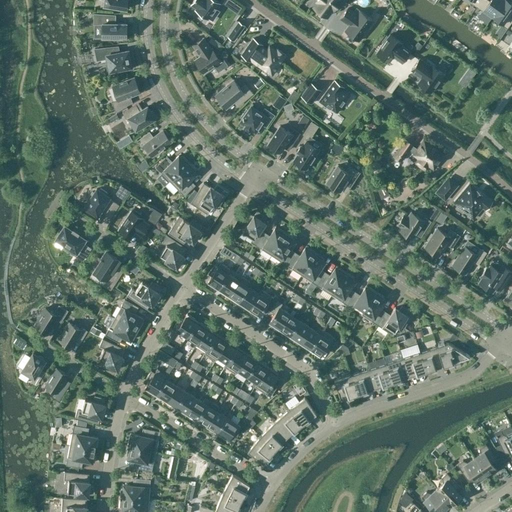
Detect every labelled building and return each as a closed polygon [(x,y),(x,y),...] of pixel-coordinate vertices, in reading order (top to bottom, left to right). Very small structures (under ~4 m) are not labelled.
[(103,0),(103,5),(112,6),(112,8),(120,9),(120,7),(126,8),(127,6),(129,7),(129,0),(103,0)] [(194,0),(191,5),(196,8),(195,9),(209,19),(220,4),(214,0),(194,0)] [(318,1),(314,7),(326,16),(332,8),(333,9),(338,2),(342,5),(345,0),(317,0),(318,1)] [(489,0),(488,0),(481,0),(477,7),(492,18),(504,0),(489,0)] [(511,3),(506,0),(504,0),(492,18),(507,28),(511,20),(511,16),(509,14),(511,9),(511,3)] [(359,41),(373,21),(359,10),(356,14),(348,8),(340,18),(349,25),(345,30),(359,41)] [(94,14),(94,23),(102,24),(102,37),(103,37),(104,39),(109,39),(110,37),(126,37),(126,23),(115,23),(115,15),(94,14)] [(234,40),(244,25),(238,21),(228,36),(234,40)] [(376,53),(388,62),(392,56),(401,63),(409,52),(400,45),(402,43),(390,34),(388,37),(386,35),(382,42),(383,43),(376,53)] [(213,67),(213,66),(217,72),(227,65),(224,60),(219,53),(216,55),(212,48),(210,49),(203,38),(193,45),(200,56),(195,59),(198,64),(197,65),(203,74),(210,69),(209,68),(212,66),(213,67)] [(262,45),(253,38),(241,54),(256,64),(257,62),(273,73),(286,55),(276,48),(276,49),(269,45),(266,49),(262,46),(262,45)] [(129,58),(127,50),(116,53),(114,46),(94,48),(96,60),(107,58),(109,70),(119,68),(120,70),(133,68),(131,57),(129,58)] [(419,86),(428,93),(429,91),(430,92),(444,74),(431,64),(430,66),(419,58),(411,69),(422,77),(417,83),(420,85),(419,86)] [(118,100),(112,102),(116,111),(131,102),(129,96),(140,92),(137,85),(138,84),(136,78),(134,79),(134,77),(112,85),(118,100)] [(226,107),(236,99),(240,103),(252,93),(245,84),(240,88),(233,80),(215,95),(226,107)] [(325,93),(319,101),(330,109),(331,108),(337,112),(351,93),(334,80),(327,90),(328,90),(326,94),(325,93)] [(311,83),(301,96),(311,103),(321,90),(311,83)] [(286,113),(291,106),(286,102),(280,108),(286,113)] [(128,118),(135,129),(154,118),(154,117),(155,116),(152,110),(150,111),(147,106),(140,111),(136,104),(122,113),(126,119),(128,118)] [(244,127),(249,130),(250,129),(255,132),(261,123),(266,126),(274,115),(264,108),(261,113),(251,106),(248,110),(246,109),(241,117),(243,118),(240,122),(245,125),(244,127)] [(302,125),(307,119),(301,114),(296,120),(302,125)] [(311,121),(302,134),(310,139),(318,126),(311,121)] [(291,133),(279,125),(267,143),(279,151),(284,144),(289,147),(299,133),(293,129),(291,133)] [(163,131),(162,130),(153,137),(149,132),(140,139),(144,144),(143,144),(152,155),(157,152),(158,153),(163,150),(161,148),(171,141),(167,135),(168,134),(165,129),(163,131)] [(414,154),(413,156),(419,160),(415,165),(424,171),(427,166),(433,170),(444,155),(424,141),(418,150),(413,146),(413,145),(405,139),(393,156),(401,162),(410,151),(414,154)] [(296,151),(298,152),(293,160),(305,168),(310,161),(311,163),(315,156),(314,155),(318,149),(305,140),(302,146),(300,145),(296,151)] [(170,181),(189,162),(182,155),(180,157),(179,155),(172,161),(167,155),(155,167),(170,181)] [(196,169),(189,162),(170,181),(184,196),(195,185),(190,179),(196,173),(194,171),(196,169)] [(329,176),(326,181),(331,185),(330,186),(336,190),(337,189),(339,190),(343,185),(348,188),(359,172),(349,165),(345,170),(337,165),(334,169),(333,168),(328,175),(329,176)] [(214,203),(219,206),(225,197),(220,194),(221,193),(220,192),(222,189),(217,185),(214,188),(210,186),(209,186),(203,182),(190,203),(207,214),(214,203)] [(470,183),(453,202),(473,218),(482,207),(485,209),(492,202),(470,183)] [(441,186),(436,192),(445,200),(450,194),(441,186)] [(100,188),(99,190),(96,188),(94,192),(92,191),(87,198),(89,199),(84,207),(97,215),(100,210),(110,217),(118,205),(108,198),(109,197),(106,194),(107,193),(100,188)] [(121,197),(124,199),(130,191),(126,189),(121,197)] [(141,235),(148,225),(142,220),(143,219),(140,217),(142,215),(134,210),(133,213),(131,211),(119,229),(131,237),(135,231),(141,235)] [(154,216),(158,219),(162,214),(157,210),(154,216)] [(250,242),(256,245),(263,235),(258,231),(264,221),(260,218),(262,215),(257,211),(254,215),(254,214),(253,215),(248,212),(242,221),(247,224),(242,231),(253,238),(250,242)] [(403,232),(407,235),(408,235),(412,238),(417,229),(422,232),(430,221),(424,217),(423,219),(419,217),(415,214),(411,212),(407,217),(403,214),(397,224),(401,227),(399,229),(403,232)] [(199,229),(201,225),(192,219),(190,223),(179,215),(167,233),(188,246),(192,240),(193,240),(196,236),(199,238),(203,232),(199,230),(200,229),(199,229)] [(150,226),(157,233),(163,227),(155,220),(150,226)] [(82,243),(84,239),(77,234),(78,233),(73,229),(72,231),(64,226),(61,231),(59,229),(55,236),(57,237),(56,239),(68,246),(66,249),(83,260),(90,248),(82,243)] [(256,245),(271,255),(286,232),(278,227),(276,229),(275,228),(268,238),(263,235),(256,245)] [(427,238),(429,239),(424,246),(438,255),(446,243),(451,247),(459,235),(450,229),(446,234),(436,228),(432,234),(431,233),(427,238)] [(271,255),(286,265),(293,254),(288,251),(294,241),(293,240),(294,238),(286,232),(271,255)] [(184,261),(181,259),(184,254),(183,254),(187,248),(166,234),(155,251),(166,259),(164,262),(173,268),(175,265),(176,265),(177,265),(180,267),(184,261)] [(236,262),(240,257),(240,256),(223,245),(219,252),(236,262)] [(456,267),(460,270),(461,270),(465,272),(473,261),(478,264),(485,252),(480,249),(477,254),(473,251),(469,248),(464,246),(452,264),(456,267)] [(301,275),(316,252),(308,247),(307,249),(305,248),(298,258),(293,254),(286,265),(301,275)] [(241,253),(249,259),(252,254),(244,248),(241,253)] [(123,270),(116,265),(114,264),(118,259),(106,251),(101,259),(97,257),(91,266),(95,268),(93,271),(106,280),(103,285),(110,290),(123,270)] [(324,257),(316,252),(301,275),(311,282),(316,285),(323,274),(318,271),(325,261),(323,260),(324,257)] [(207,283),(217,290),(231,270),(220,263),(218,267),(214,264),(208,274),(212,276),(207,283)] [(481,283),(480,285),(488,290),(490,289),(492,290),(498,281),(503,284),(511,271),(502,265),(499,270),(490,264),(488,267),(487,266),(480,276),(482,277),(479,282),(481,283)] [(252,272),(256,275),(260,270),(255,267),(252,272)] [(331,295),(346,272),(338,267),(337,269),(335,268),(328,277),(323,274),(316,285),(331,295)] [(231,270),(217,290),(228,296),(241,276),(240,276),(238,280),(229,274),(231,270)] [(260,270),(256,275),(261,278),(264,273),(260,270)] [(354,277),(346,272),(331,295),(346,305),(353,294),(348,291),(355,281),(353,279),(354,277)] [(251,283),(241,276),(228,296),(238,303),(251,283)] [(162,295),(158,293),(159,292),(158,292),(161,287),(152,281),(149,285),(142,281),(135,291),(131,288),(126,295),(147,309),(151,303),(152,303),(155,299),(158,301),(162,295)] [(311,282),(305,291),(310,294),(316,285),(311,282)] [(251,283),(238,303),(248,310),(261,289),(260,289),(258,293),(249,287),(251,283)] [(353,294),(346,305),(352,308),(355,304),(364,310),(376,292),(368,286),(367,288),(365,287),(358,297),(353,294)] [(276,300),(261,289),(248,310),(258,316),(264,307),(269,310),(276,300)] [(384,297),(376,292),(364,310),(361,314),(376,324),(383,314),(378,310),(385,300),(383,299),(384,297)] [(293,299),(297,302),(301,297),(296,294),(293,299)] [(301,297),(297,302),(302,305),(305,299),(301,297)] [(126,300),(116,318),(138,330),(143,321),(144,319),(136,315),(140,308),(126,300)] [(268,323),(279,330),(289,314),(279,307),(282,303),(276,300),(269,310),(274,314),(268,323)] [(54,313),(45,308),(35,325),(47,332),(55,319),(60,322),(67,310),(59,305),(54,313)] [(317,315),(321,310),(316,307),(313,312),(317,315)] [(388,317),(383,314),(376,324),(392,335),(399,324),(404,327),(410,318),(405,315),(406,314),(405,314),(407,310),(401,307),(399,310),(395,307),(388,317)] [(325,313),(321,310),(317,315),(322,318),(325,313)] [(185,335),(195,319),(187,313),(182,320),(179,318),(173,327),(185,335)] [(279,330),(289,336),(299,320),(289,314),(279,330)] [(335,319),(331,316),(327,323),(331,326),(335,319)] [(138,330),(116,318),(106,336),(120,343),(124,336),(132,341),(133,339),(138,330)] [(206,326),(195,319),(185,335),(196,342),(206,326)] [(299,320),(289,336),(299,343),(309,327),(299,320)] [(80,329),(69,323),(59,340),(70,346),(75,339),(80,342),(87,331),(81,328),(80,329)] [(217,333),(206,326),(196,342),(207,349),(217,333)] [(316,331),(309,327),(299,343),(309,350),(322,330),(318,327),(316,331)] [(338,340),(322,330),(309,350),(319,357),(325,347),(331,351),(338,340)] [(217,333),(207,349),(204,353),(215,360),(217,356),(228,340),(217,333)] [(124,362),(120,360),(122,356),(121,355),(124,348),(102,338),(99,346),(103,348),(98,359),(106,362),(104,367),(114,372),(116,367),(117,367),(117,366),(121,368),(124,362)] [(228,340),(217,356),(227,362),(237,346),(228,340)] [(164,341),(163,341),(160,347),(171,354),(175,348),(164,341)] [(448,342),(437,346),(442,363),(450,360),(451,362),(469,356),(448,342)] [(415,344),(381,355),(383,361),(416,349),(415,344)] [(185,355),(188,358),(192,353),(196,356),(200,352),(193,346),(185,355)] [(235,374),(238,370),(248,354),(237,346),(227,362),(224,367),(235,374)] [(420,351),(426,370),(435,367),(435,366),(442,363),(437,346),(420,351)] [(159,349),(155,355),(166,361),(169,355),(159,349)] [(183,353),(178,350),(175,356),(179,358),(183,353)] [(420,351),(403,357),(408,374),(416,372),(417,373),(426,370),(420,351)] [(22,370),(33,377),(31,382),(36,385),(43,374),(38,371),(44,360),(43,360),(43,357),(40,355),(38,356),(33,353),(22,370)] [(258,360),(248,354),(238,370),(247,376),(258,360)] [(386,363),(392,382),(401,379),(400,377),(408,374),(403,357),(386,363)] [(177,360),(176,361),(173,366),(178,369),(181,363),(177,360)] [(267,366),(258,360),(247,376),(257,382),(267,366)] [(203,366),(198,363),(195,368),(200,371),(203,366)] [(383,385),(392,382),(386,363),(368,368),(374,386),(382,383),(383,385)] [(267,366),(257,382),(254,386),(271,397),(278,386),(272,383),(278,373),(267,366)] [(59,400),(68,385),(63,381),(67,374),(56,368),(45,386),(55,392),(53,396),(59,400)] [(144,389),(155,395),(165,379),(168,375),(157,368),(155,372),(151,370),(145,379),(149,381),(144,389)] [(177,378),(185,382),(190,372),(183,368),(177,378)] [(351,374),(358,393),(367,390),(366,388),(374,386),(368,368),(351,374)] [(189,376),(194,379),(197,373),(192,370),(189,376)] [(211,378),(215,381),(219,376),(214,373),(211,378)] [(348,396),(358,393),(351,374),(334,380),(340,397),(348,394),(348,396)] [(219,376),(215,381),(220,384),(223,378),(219,376)] [(165,379),(155,395),(165,401),(175,385),(165,379)] [(209,389),(214,391),(218,386),(213,383),(209,389)] [(165,401),(175,408),(185,392),(175,385),(165,401)] [(231,391),(236,394),(239,388),(235,385),(231,391)] [(218,386),(214,391),(219,394),(222,389),(218,386)] [(239,388),(236,394),(240,397),(244,391),(239,388)] [(185,392),(175,408),(185,414),(196,398),(185,392)] [(254,397),(249,394),(246,400),(251,403),(254,397)] [(100,416),(101,416),(101,415),(105,416),(107,409),(103,408),(104,403),(103,403),(105,398),(94,395),(93,400),(84,398),(81,410),(77,408),(75,416),(98,423),(100,416)] [(230,401),(234,404),(238,399),(233,396),(230,401)] [(305,396),(289,408),(301,424),(309,418),(308,417),(315,412),(305,396)] [(202,402),(196,398),(185,414),(196,421),(206,405),(209,400),(205,398),(202,402)] [(196,421),(206,427),(216,411),(206,405),(196,421)] [(274,421),(286,434),(293,429),(294,430),(301,424),(289,408),(274,421)] [(216,411),(206,427),(216,433),(226,417),(216,411)] [(228,413),(226,417),(216,433),(226,440),(231,433),(235,435),(241,426),(230,419),(232,415),(228,413)] [(480,421),(483,427),(491,422),(487,416),(480,421)] [(280,441),(286,434),(274,421),(260,435),(275,449),(281,442),(280,441)] [(69,445),(94,449),(94,445),(97,446),(99,437),(84,435),(86,427),(73,425),(69,445)] [(129,435),(127,446),(155,451),(160,431),(145,428),(144,436),(132,434),(132,436),(129,435)] [(173,436),(165,431),(162,436),(170,441),(173,436)] [(511,434),(508,437),(503,434),(496,437),(505,455),(511,452),(511,455),(511,434)] [(269,456),(275,449),(260,435),(247,451),(261,462),(267,455),(269,456)] [(480,454),(474,458),(485,474),(495,467),(494,467),(492,464),(497,460),(485,444),(479,448),(480,454)] [(93,453),(94,449),(69,445),(66,465),(78,467),(80,459),(94,462),(96,453),(93,453)] [(155,451),(127,446),(125,457),(127,458),(127,460),(138,462),(137,468),(151,471),(155,451)] [(485,474),(474,458),(467,462),(462,460),(456,464),(468,481),(473,477),(475,481),(485,474)] [(68,480),(67,492),(88,494),(88,493),(92,494),(93,487),(88,486),(89,481),(88,481),(89,474),(64,471),(64,479),(68,480)] [(442,483),(437,488),(451,503),(460,495),(460,494),(460,495),(456,491),(460,487),(446,472),(441,477),(442,483)] [(222,490),(241,499),(245,491),(244,490),(247,483),(232,473),(222,490)] [(120,497),(149,499),(150,479),(136,478),(135,486),(123,485),(123,487),(121,487),(120,497)] [(183,499),(189,500),(194,481),(187,479),(183,499)] [(451,503),(437,488),(431,493),(426,492),(421,497),(434,511),(439,507),(442,510),(441,510),(442,511),(450,503),(451,503),(450,504),(451,504),(451,503)] [(222,490),(214,509),(223,511),(233,511),(235,508),(237,508),(241,499),(222,490)] [(86,506),(86,499),(62,497),(61,511),(90,511),(91,511),(87,511),(87,506),(86,506)] [(147,511),(149,499),(120,497),(119,507),(121,507),(121,509),(133,510),(132,511),(147,511)] [(423,511),(414,503),(409,508),(410,511),(423,511)]
